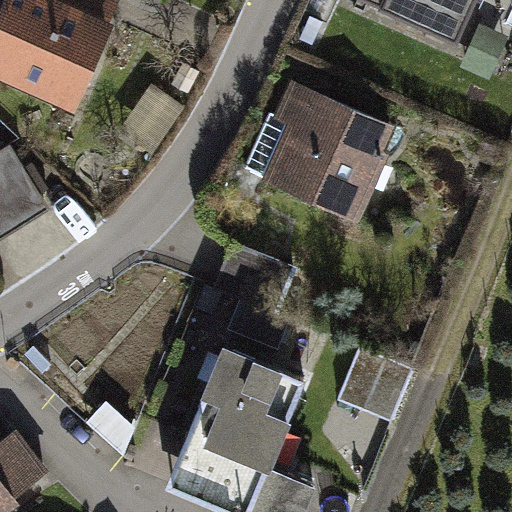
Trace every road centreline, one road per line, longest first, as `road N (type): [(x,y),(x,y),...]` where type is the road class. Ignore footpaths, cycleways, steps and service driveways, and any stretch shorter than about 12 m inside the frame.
road 1 (residential): [(271,0),(208,134),(148,220),(0,325)]
road 2 (track): [(385,511),(511,188)]
